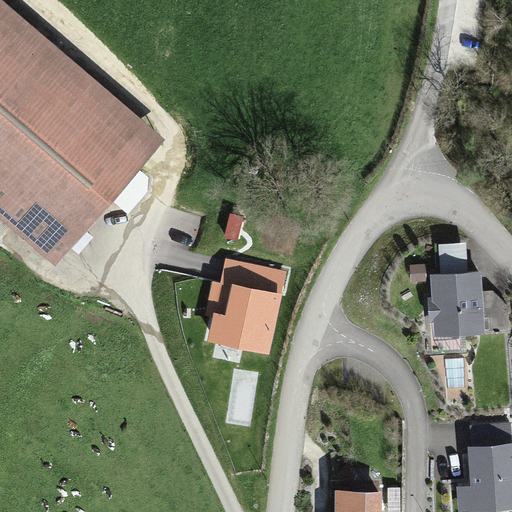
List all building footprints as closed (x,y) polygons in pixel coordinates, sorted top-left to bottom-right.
[(0,5),(0,220),(50,263),(156,139),(0,5)] [(286,272),(224,259),(219,282),(212,280),(204,315),(214,317),(209,341),(268,353),(286,272)] [(476,264),(425,267),(429,331),(480,328),(476,264)] [(511,466),(510,435),(465,438),(468,477),(456,478),(458,507),(511,503),(511,466)] [(379,511),(379,484),(327,485),(326,511),(379,511)]
